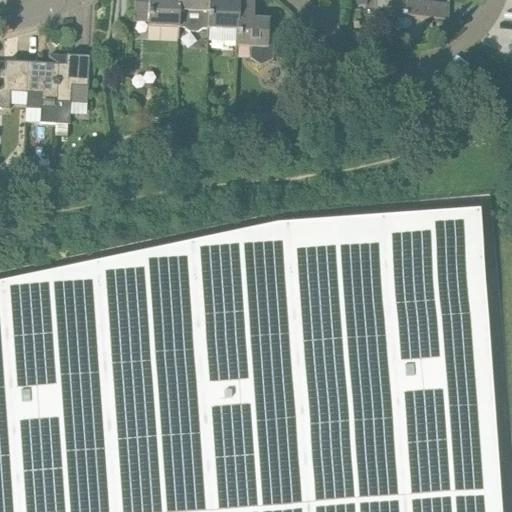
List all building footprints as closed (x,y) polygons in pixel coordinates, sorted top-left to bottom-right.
[(178,29),(178,0),(134,0),(133,22),(148,23),(148,27),(159,28),(159,42),(176,43),(177,29),(178,29)] [(209,15),(208,15),(208,0),(178,0),(178,29),(179,29),(183,29),(188,33),(197,33),(201,31),(208,31),(209,15)] [(237,43),(238,2),(224,2),(224,0),(208,0),(208,15),(209,15),(208,31),(207,42),(237,43)] [(238,0),(238,2),(237,43),(236,49),(250,49),(250,60),(261,67),(273,61),(275,21),(253,20),(254,0),(238,0)] [(409,27),(409,20),(447,22),(448,5),(421,4),(420,0),(391,0),(391,20),(392,20),(391,28),(395,31),(406,32),(409,27)] [(55,104),(58,57),(49,56),(48,67),(27,66),(25,95),(27,95),(26,110),(40,111),(39,124),(54,125),(55,104)] [(55,104),(54,125),(69,126),(70,105),(86,106),(89,60),(66,58),(66,57),(58,57),(55,104)] [(25,95),(27,66),(0,63),(0,109),(9,110),(10,94),(25,95)] [(227,126),(208,126),(208,143),(227,143),(227,126)] [(159,140),(142,143),(143,151),(161,148),(159,140)] [(34,170),(22,169),(21,183),(33,180),(34,170)] [(0,511),(499,511),(478,212),(276,227),(0,285),(0,511)]
